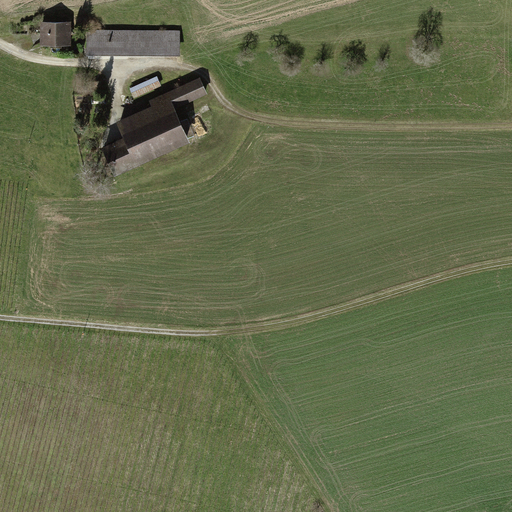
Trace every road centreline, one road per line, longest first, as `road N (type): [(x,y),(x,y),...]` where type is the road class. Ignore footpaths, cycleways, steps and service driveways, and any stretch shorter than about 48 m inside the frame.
road 1 (track): [(0,43),(44,58),(176,62),(201,70),(240,110),(269,120),(511,124)]
road 2 (track): [(511,263),(231,334),(0,315)]
